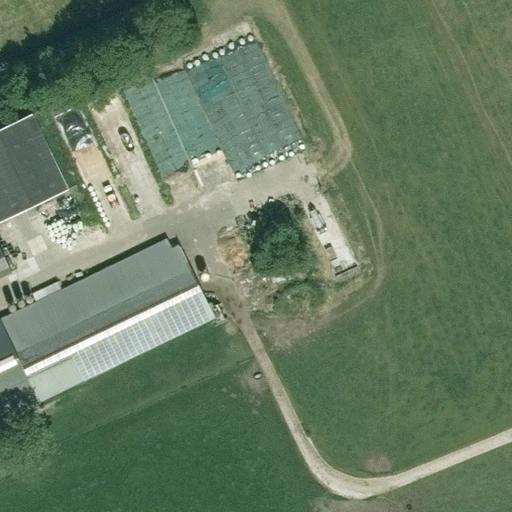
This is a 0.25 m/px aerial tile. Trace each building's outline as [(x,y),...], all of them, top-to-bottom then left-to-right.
[(269,154),(309,136),(260,26),(220,44),(269,154)] [(200,77),(212,71),(205,56),(193,62),(200,77)] [(103,100),(144,207),(166,198),(124,91),(103,100)] [(100,114),(89,117),(86,105),(72,109),(93,189),(118,182),(100,114)] [(209,122),(193,128),(204,157),(219,151),(209,122)] [(0,239),(71,205),(35,130),(0,146),(0,239)] [(342,265),(358,257),(333,205),(316,212),(342,265)] [(0,422),(39,403),(38,402),(213,317),(178,246),(171,249),(167,240),(0,322),(0,422)] [(0,249),(0,277),(11,272),(0,249)] [(280,293),(318,275),(308,254),(270,272),(280,293)]
